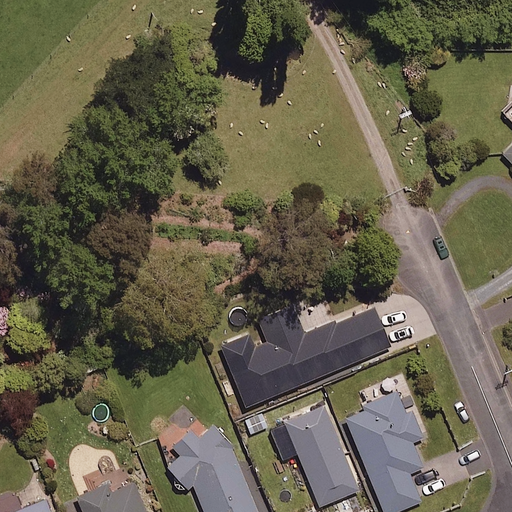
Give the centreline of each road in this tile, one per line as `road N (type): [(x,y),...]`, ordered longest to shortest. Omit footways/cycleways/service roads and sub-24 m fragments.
road 1 (residential): [(404,198),(511,459)]
road 2 (track): [(404,198),(308,0)]
road 3 (track): [(129,0),(0,150)]
